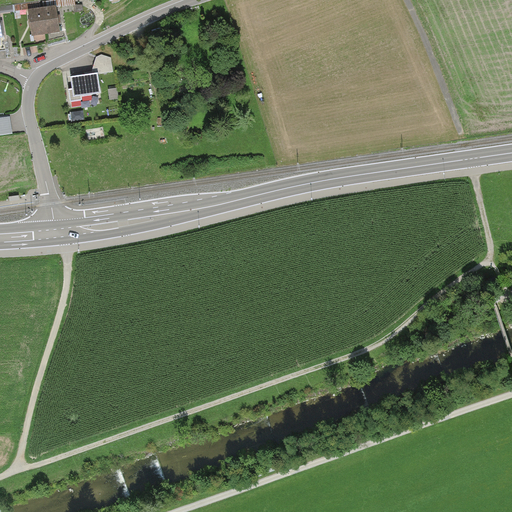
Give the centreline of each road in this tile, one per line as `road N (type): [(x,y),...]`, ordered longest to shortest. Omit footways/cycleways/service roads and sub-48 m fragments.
road 1 (track): [(0,478),(372,349),(490,256),(469,159)]
road 2 (secondary): [(511,153),(55,233)]
road 3 (track): [(511,394),(178,511)]
road 4 (track): [(8,475),(19,464),(65,298),(64,232)]
road 5 (track): [(218,0),(252,123),(167,150)]
road 6 (residential): [(33,82),(57,61),(198,0)]
road 7 (residential): [(55,233),(26,107),(33,82)]
